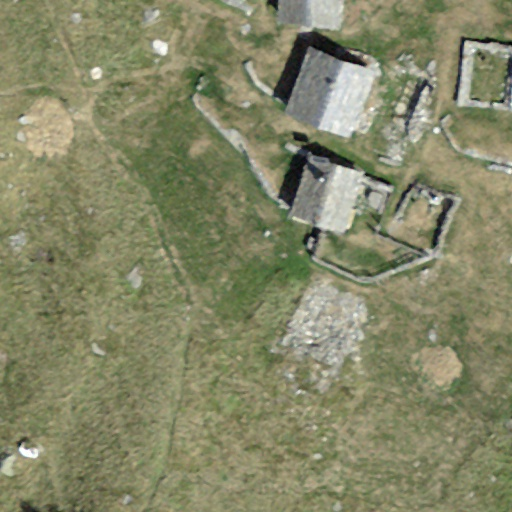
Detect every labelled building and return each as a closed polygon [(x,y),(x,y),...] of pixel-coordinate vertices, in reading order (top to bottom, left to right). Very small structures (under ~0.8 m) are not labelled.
[(340,0),(276,0),(275,28),(340,31),(340,0)] [(511,88),(511,51),(460,45),(453,103),(509,110),(511,88)] [(376,70),(308,47),(286,113),(354,135),(376,70)] [(435,82),(389,69),(374,123),(420,136),(435,82)] [(367,176),(308,154),(287,212),(346,234),(367,176)] [(454,201),(412,184),(394,226),(436,244),(454,201)]
